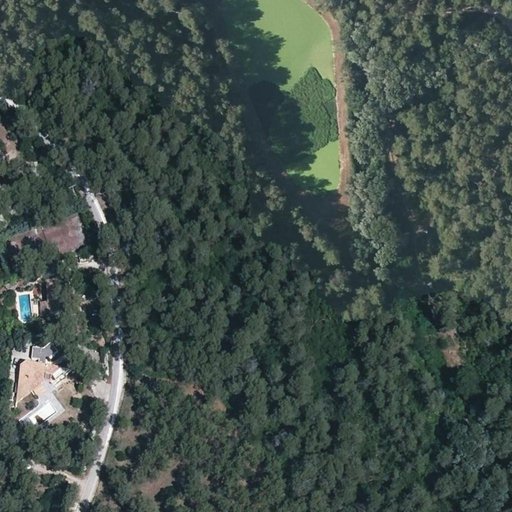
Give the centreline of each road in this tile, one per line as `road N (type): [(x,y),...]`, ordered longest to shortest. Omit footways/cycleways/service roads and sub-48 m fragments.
road 1 (residential): [(0,101),(80,182),(107,242),(118,369),(82,511)]
road 2 (track): [(379,0),(490,10),(511,27)]
